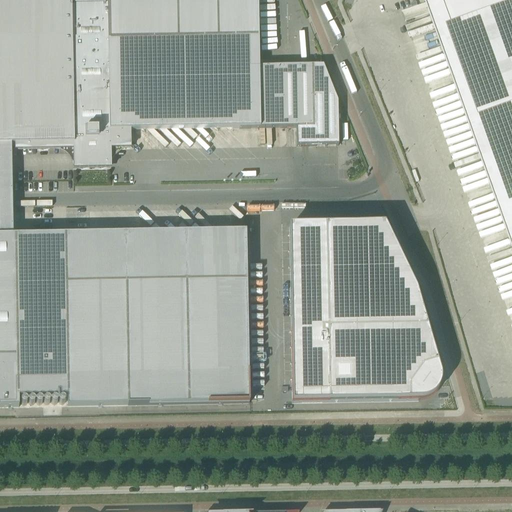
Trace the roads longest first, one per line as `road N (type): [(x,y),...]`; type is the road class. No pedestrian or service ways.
road 1 (tertiary): [(511,436),(0,446)]
road 2 (tertiary): [(0,491),(511,482)]
road 3 (unclassified): [(0,197),(372,193),(393,185)]
road 4 (unclassified): [(324,0),(393,185)]
road 5 (unknown): [(141,196),(143,163),(155,155),(298,161)]
road 6 (unknown): [(259,194),(258,322)]
